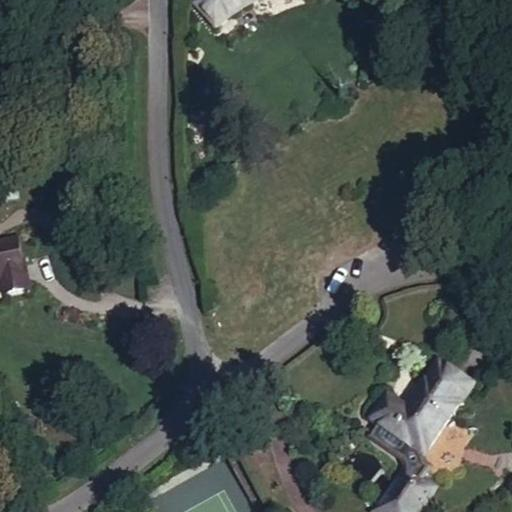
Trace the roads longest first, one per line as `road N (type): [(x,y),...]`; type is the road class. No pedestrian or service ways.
road 1 (residential): [(200,391),(156,153),(153,0)]
road 2 (residential): [(511,258),(415,264),(350,289),(235,380),(200,391)]
road 3 (residential): [(200,391),(181,424),(98,486),(42,511)]
